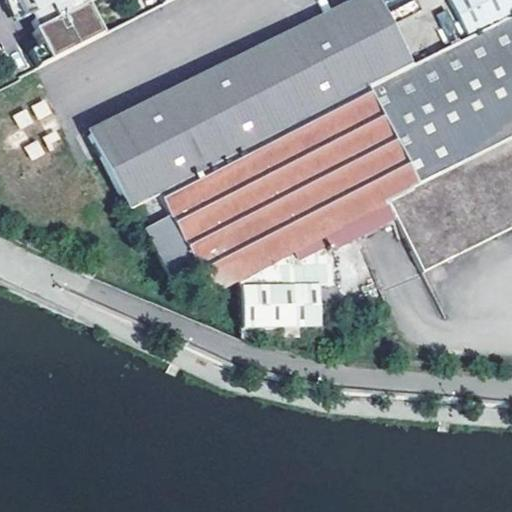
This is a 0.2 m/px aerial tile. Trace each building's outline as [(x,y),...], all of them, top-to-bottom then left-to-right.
[(28,18),(17,0),(8,0),(19,22),(28,18)] [(17,0),(28,18),(34,15),(41,30),(37,32),(44,46),(53,63),(106,36),(91,5),(95,3),(93,0),(17,0)] [(424,280),(511,235),(511,14),(413,64),(380,0),(366,0),(94,140),(169,283),(196,269),(208,293),(238,279),(242,287),(243,315),(243,335),(322,332),(321,297),(402,258),(390,235),(399,230),(424,280)] [(511,0),(447,0),(466,35),(511,12),(511,0)] [(53,63),(44,46),(35,51),(44,67),(53,63)]
